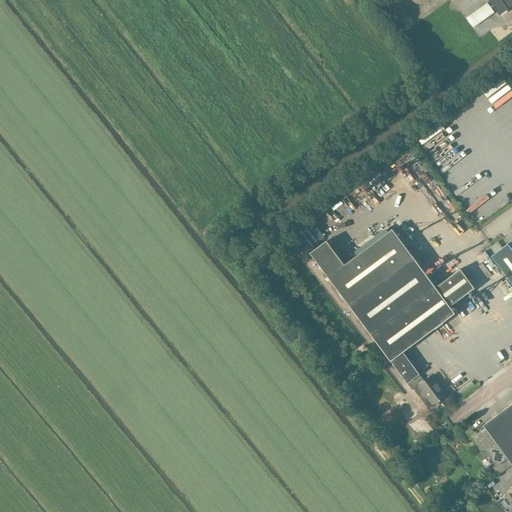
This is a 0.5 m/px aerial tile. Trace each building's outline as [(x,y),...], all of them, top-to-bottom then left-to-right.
[(508,9),(511,5),(511,0),(488,0),(490,2),(498,13),(500,15),(508,9)] [(468,18),(476,28),(498,13),(490,2),(468,18)] [(313,222),(297,234),(297,235),(309,250),(325,238),(313,222)] [(371,335),(372,335),(411,306),(436,288),(393,229),(345,265),(327,241),(311,253),(371,335)] [(511,248),(508,243),(491,256),(511,283),(511,248)] [(436,287),(450,306),(475,288),(461,269),(436,287)] [(391,361),(408,385),(421,375),(404,351),(455,313),(450,306),(436,287),(436,288),(411,306),(372,335),(391,361)] [(357,363),(349,359),(343,370),(355,376),(359,367),(355,366),(357,363)] [(421,375),(408,385),(412,390),(418,385),(422,390),(421,390),(420,391),(420,392),(420,393),(420,395),(420,396),(421,397),(422,398),(424,399),(426,399),(427,398),(433,405),(447,395),(432,375),(425,380),(421,375)] [(511,403),(485,424),(511,459),(511,403)] [(475,432),(470,435),(481,449),(484,447),(498,465),(494,467),(499,473),(511,463),(511,462),(484,425),(480,428),(481,431),(477,434),(475,432)]
